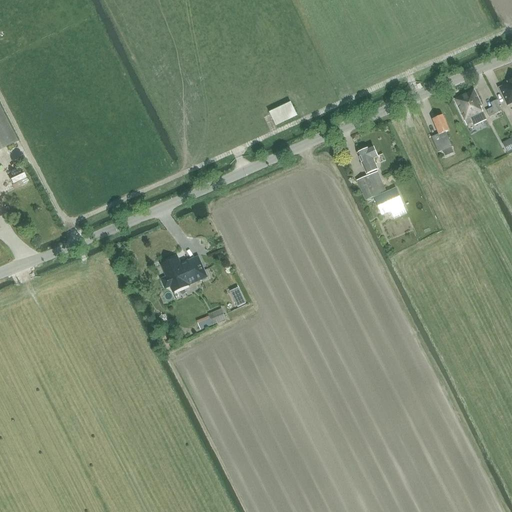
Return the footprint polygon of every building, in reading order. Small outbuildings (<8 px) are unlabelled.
[(511,103),(511,80),(511,81),(509,82),(508,82),(508,83),(509,84),(499,89),(507,106),(511,103)] [(454,101),(467,126),(473,123),(474,125),(486,119),(481,107),(482,106),(475,91),(454,101)] [(486,111),(490,117),(502,111),(497,101),(491,104),(493,108),(486,111)] [(290,102),(270,113),(277,126),(297,115),(290,102)] [(0,109),(0,149),(16,141),(0,109)] [(443,116),(433,120),(439,135),(431,138),(437,152),(451,146),(446,133),(450,131),(443,116)] [(496,128),(504,126),(502,116),(494,118),(496,128)] [(373,147),(357,154),(364,170),(367,169),(369,174),(378,170),(376,165),(373,158),(378,156),(373,147)] [(357,182),(365,202),(387,192),(378,172),(357,182)] [(382,216),(391,212),(404,206),(396,189),(374,198),(382,216)] [(404,206),(391,212),(394,219),(407,214),(404,206)] [(191,262),(191,263),(183,266),(180,258),(178,259),(175,259),(173,259),(172,261),(170,262),(167,264),(170,272),(167,274),(169,277),(167,279),(166,280),(165,282),(166,284),(167,286),(168,287),(171,287),(173,286),(176,292),(191,285),(190,282),(198,279),(199,281),(209,277),(200,257),(191,262)] [(227,320),(223,309),(211,314),(215,325),(227,320)]
